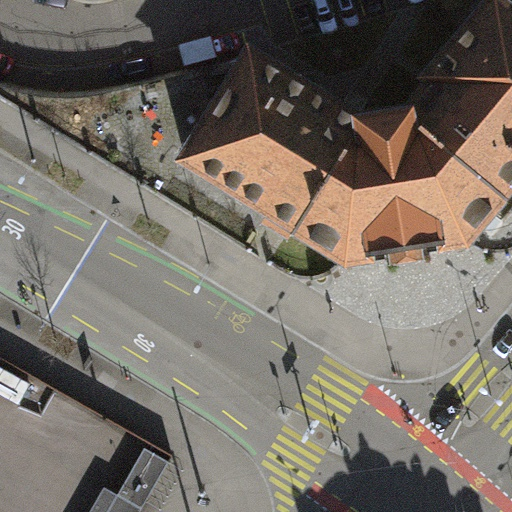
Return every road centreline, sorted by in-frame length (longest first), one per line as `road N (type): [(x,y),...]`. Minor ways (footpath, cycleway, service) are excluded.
road 1 (residential): [(0,237),(414,502)]
road 2 (tertiary): [(511,386),(414,502)]
